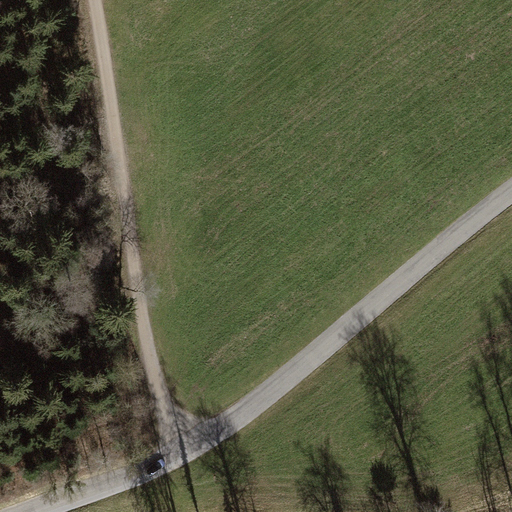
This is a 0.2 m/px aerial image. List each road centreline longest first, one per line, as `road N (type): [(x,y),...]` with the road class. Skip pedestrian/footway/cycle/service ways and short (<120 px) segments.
road 1 (residential): [(511,205),(179,457),(32,511)]
road 2 (track): [(94,0),(179,457)]
